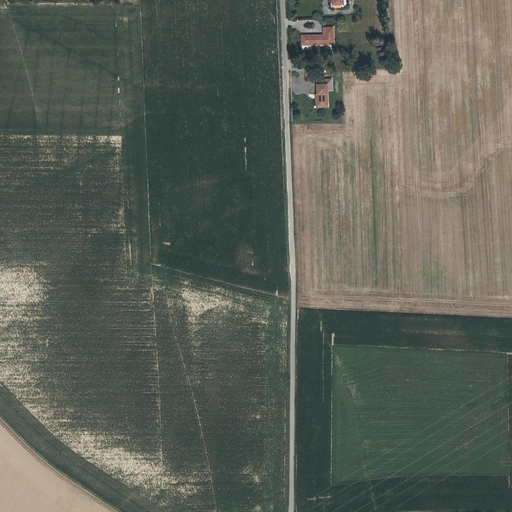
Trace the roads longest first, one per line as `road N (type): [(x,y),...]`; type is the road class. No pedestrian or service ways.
road 1 (unclassified): [(288,511),(282,0)]
road 2 (track): [(114,511),(0,421)]
